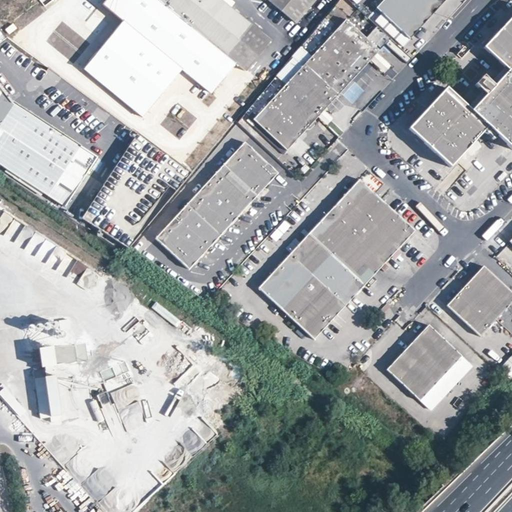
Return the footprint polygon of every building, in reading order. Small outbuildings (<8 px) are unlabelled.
[(159,0),(107,0),(103,6),(110,12),(123,23),(109,39),(94,58),(84,70),(143,117),(181,70),(194,81),(210,94),(236,63),(225,54),(192,26),(175,13),(159,0)] [(159,0),(175,13),(192,26),(225,54),(236,63),(245,70),(269,40),(260,32),(249,24),(247,22),(227,6),(219,0),(159,0)] [(265,0),(293,23),(312,0),(265,0)] [(364,0),(347,0),(357,8),(364,0)] [(384,0),(375,10),(410,41),(447,0),(384,0)] [(511,18),(484,49),(509,72),(471,114),(446,91),(408,132),(450,170),(488,129),(511,150),(511,18)] [(305,65),(339,96),(373,58),(381,50),(347,20),(305,65)] [(376,45),(385,35),(377,28),(368,38),(376,45)] [(384,74),(392,66),(380,53),(372,61),(384,74)] [(339,96),(305,65),(295,56),(294,57),(277,76),(287,85),(255,120),(289,151),(310,126),(339,96)] [(78,148),(16,106),(0,82),(0,166),(45,197),(66,166),(70,170),(86,180),(97,162),(98,160),(78,148)] [(223,168),(257,199),(279,176),(244,145),(223,168)] [(218,174),(252,205),(257,199),(223,168),(218,174)] [(155,243),(189,274),(252,205),(218,174),(155,243)] [(328,214),(384,265),(415,231),(376,195),(358,180),(328,214)] [(328,214),(289,257),(346,308),(384,265),(328,214)] [(346,308),(289,257),(259,291),(316,342),(346,308)] [(449,307),(483,339),(511,307),(511,289),(486,267),(449,307)] [(60,320),(60,323),(61,324),(62,325),(61,329),(69,329),(69,320),(60,320)] [(465,359),(430,327),(389,373),(390,374),(428,409),(433,403),(429,399),(465,359)] [(52,422),(62,421),(61,416),(64,416),(58,374),(55,375),(54,368),(60,367),(57,346),(41,348),(44,369),(46,368),(48,377),(36,379),(41,420),(50,418),(52,422)] [(511,354),(499,368),(511,380),(511,354)] [(124,394),(128,401),(136,396),(129,384),(114,394),(117,399),(124,394)] [(7,387),(1,392),(19,417),(25,412),(7,387)]
